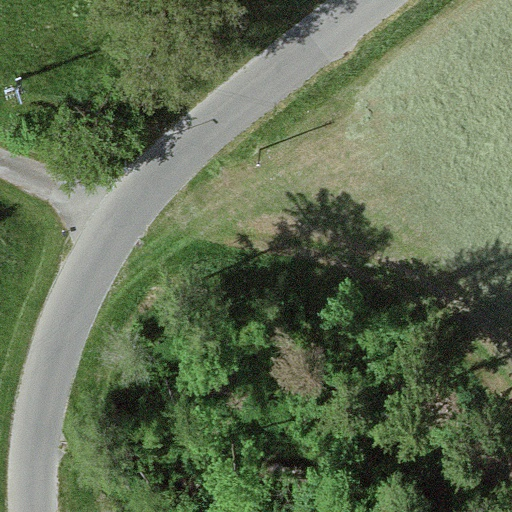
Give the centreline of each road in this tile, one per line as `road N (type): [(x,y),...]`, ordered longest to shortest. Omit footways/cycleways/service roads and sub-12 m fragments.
road 1 (unclassified): [(34,511),(33,487),(51,480),(60,342),(125,223),(189,146),(373,0)]
road 2 (track): [(511,344),(430,270),(189,146)]
